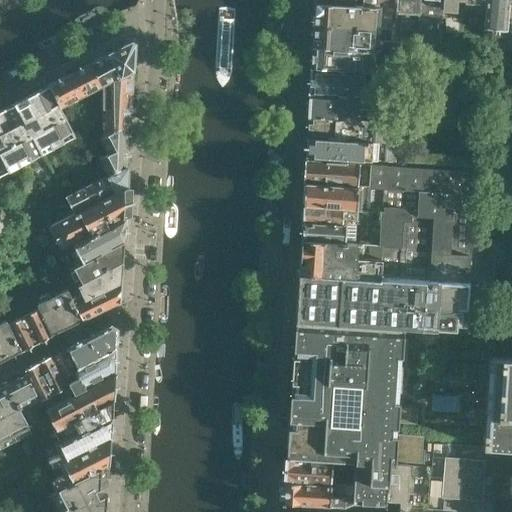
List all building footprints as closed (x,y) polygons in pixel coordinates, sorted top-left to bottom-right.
[(437,55),(441,0),(395,0),(395,7),(393,51),(437,55)] [(508,15),(508,0),(487,0),(487,4),(485,28),(506,30),(508,15)] [(377,6),(362,5),(314,2),(313,24),(375,28),(377,6)] [(373,50),(375,28),(313,24),(312,46),(373,50)] [(477,57),(479,35),(463,34),(462,56),(477,57)] [(133,69),(133,61),(134,43),(132,42),(90,63),(102,85),(133,69)] [(376,50),(373,50),(312,46),(311,67),(374,71),(376,50)] [(102,85),(90,63),(70,73),(82,96),(102,85)] [(375,100),(376,75),(376,71),(374,71),(311,67),(309,95),(375,100)] [(129,126),(131,100),(133,69),(102,85),(102,136),(99,137),(101,140),(129,126)] [(82,96),(70,73),(48,85),(60,107),(82,96)] [(393,162),(396,76),(376,75),(375,100),(372,142),(378,142),(377,161),(393,162)] [(0,175),(75,136),(60,107),(48,85),(0,110),(0,175)] [(372,142),(375,100),(309,95),(309,96),(308,116),(334,118),(333,135),(333,139),(372,142)] [(333,135),(334,118),(308,116),(307,134),(333,135)] [(129,143),(129,135),(129,126),(101,140),(108,154),(129,143)] [(377,161),(378,142),(372,142),(333,139),(307,137),(306,156),(377,161)] [(128,166),(128,155),(129,143),(108,154),(99,158),(107,174),(124,166),(128,166)] [(357,186),(359,164),(305,159),(303,182),(357,186)] [(467,306),(471,239),(481,240),(482,216),(475,216),(475,209),(478,172),(370,164),(369,187),(384,188),(383,211),(380,211),(378,246),(361,245),(344,243),(344,241),(301,238),(298,272),(296,318),(403,326),(446,329),(455,330),(457,305),(467,306)] [(74,213),(127,185),(128,166),(124,166),(107,174),(66,196),(74,213)] [(369,187),(357,186),(303,182),(302,205),(363,210),(380,211),(383,211),(384,188),(369,187)] [(78,240),(126,215),(128,186),(127,185),(74,213),(50,226),(61,248),(78,240)] [(363,224),(363,210),(302,205),(302,221),(345,225),(345,223),(363,224)] [(498,217),(499,211),(475,209),(475,216),(482,216),(498,217)] [(124,240),(126,215),(78,240),(88,259),(124,240)] [(344,233),(345,225),(302,221),(301,238),(344,241),(344,243),(361,245),(362,235),(344,233)] [(476,305),(511,306),(511,298),(493,297),(497,241),(481,240),(471,239),(467,306),(469,306),(476,305)] [(78,285),(122,261),(124,240),(88,259),(70,268),(78,285)] [(76,305),(121,281),(123,261),(122,261),(78,285),(82,292),(72,297),(76,305)] [(94,313),(119,301),(120,301),(121,281),(76,305),(82,319),(84,322),(95,317),(94,313)] [(76,305),(72,297),(70,293),(38,308),(52,334),(82,319),(76,305)] [(52,334),(38,308),(23,316),(37,342),(52,334)] [(37,342),(23,316),(8,324),(21,350),(37,342)] [(511,357),(488,356),(485,408),(446,405),(446,408),(398,405),(403,326),(296,318),(296,323),(295,323),(290,401),(289,424),(287,456),(333,459),(354,461),(352,502),(386,504),(386,499),(388,499),(390,461),(394,462),(397,421),(468,426),(469,422),(484,423),(482,446),(499,447),(511,448),(511,357)] [(0,360),(21,350),(8,324),(7,322),(0,325),(0,360)] [(116,348),(117,328),(118,328),(112,324),(111,325),(67,348),(78,368),(116,348)] [(477,331),(455,330),(446,329),(445,353),(475,355),(477,331)] [(78,368),(67,348),(51,356),(62,377),(78,368)] [(71,394),(116,370),(116,348),(78,368),(82,378),(67,386),(71,394)] [(67,386),(62,377),(51,356),(38,363),(54,393),(59,390),(64,398),(71,394),(67,386)] [(54,393),(38,363),(25,369),(28,375),(40,398),(45,408),(46,407),(58,401),(54,393)] [(62,425),(113,397),(116,370),(71,394),(64,398),(58,401),(46,407),(57,427),(62,425)] [(0,443),(30,427),(20,408),(40,398),(28,375),(0,389),(0,443)] [(63,439),(112,413),(113,397),(62,425),(66,432),(61,435),(63,439)] [(61,461),(111,435),(112,413),(63,439),(60,441),(65,450),(49,458),(52,465),(61,461)] [(109,463),(111,435),(61,461),(67,470),(51,479),(56,489),(109,463)] [(428,509),(434,442),(424,442),(422,463),(394,462),(390,461),(388,499),(400,500),(399,511),(403,511),(403,507),(428,509)] [(471,511),(493,511),(499,447),(482,446),(434,442),(428,509),(471,511)] [(331,483),(333,459),(287,456),(285,481),(331,483)] [(105,511),(107,493),(105,494),(101,486),(107,483),(109,463),(56,489),(52,491),(63,511),(105,511)] [(330,496),(331,483),(285,481),(284,502),(344,505),(345,496),(330,496)]
